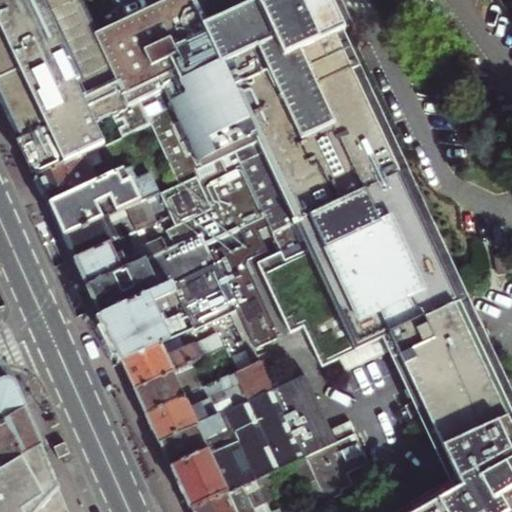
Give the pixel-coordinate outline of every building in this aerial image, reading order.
[(511,511),(511,403),(510,400),(483,342),(339,33),(342,31),(341,28),(351,23),(339,0),(0,0),(0,102),(16,138),(36,180),(98,152),(151,127),(178,185),(189,208),(202,236),(208,249),(265,223),(281,258),(304,247),(357,356),(393,339),(397,347),(392,350),(397,359),(401,357),(410,377),(439,439),(462,488),(420,511),(511,511)] [(98,152),(36,180),(42,192),(48,207),(116,176),(110,161),(103,164),(98,152)] [(116,176),(48,207),(57,224),(64,239),(161,193),(152,174),(137,181),(132,168),(116,176)] [(161,193),(64,239),(69,250),(74,262),(131,236),(171,217),(189,208),(178,185),(161,193)] [(131,236),(74,262),(81,276),(86,288),(202,236),(189,208),(171,217),(176,227),(168,231),(169,235),(137,250),(131,236)] [(202,236),(86,288),(93,302),(100,319),(161,291),(156,279),(210,254),(208,249),(202,236)] [(304,247),(281,258),(261,267),(294,337),(305,332),(324,372),(357,356),(304,247)] [(161,291),(100,319),(113,345),(122,364),(181,337),(237,311),(215,265),(161,291)] [(181,337),(122,364),(128,378),(134,391),(187,367),(204,359),(198,345),(187,350),(181,337)] [(199,392),(146,416),(152,430),(160,445),(212,421),(204,403),(226,393),(235,411),(274,392),(261,363),(199,392)] [(187,367),(134,391),(140,403),(146,416),(199,392),(187,367)] [(316,481),(326,502),(332,499),(331,497),(344,491),(339,480),(360,470),(346,440),(327,449),(296,382),(274,392),(305,459),(316,481)] [(1,386),(0,386),(0,428),(26,412),(17,392),(15,388),(13,386),(11,384),(8,383),(6,384),(1,386)] [(212,421),(160,445),(168,464),(185,501),(191,511),(305,459),(274,392),(235,411),(212,421)] [(0,474),(42,449),(37,438),(32,426),(26,412),(0,428),(0,474)] [(68,511),(42,449),(0,474),(0,511),(68,511)] [(305,459),(191,511),(190,511),(251,511),(316,481),(305,459)] [(308,511),(315,509),(326,502),(316,481),(251,511),(308,511)]
